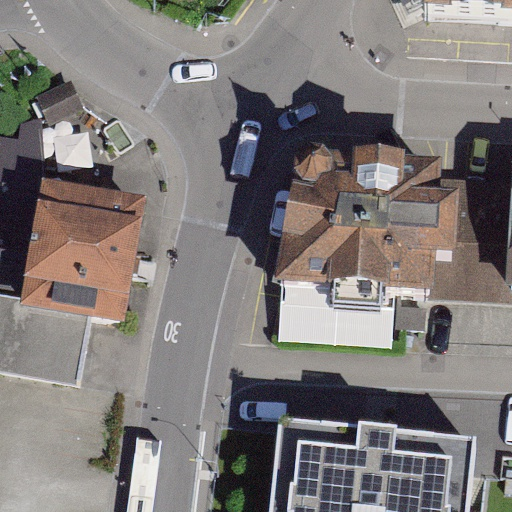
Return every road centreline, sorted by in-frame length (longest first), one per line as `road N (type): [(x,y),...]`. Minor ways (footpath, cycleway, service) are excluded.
road 1 (residential): [(511,376),(185,362)]
road 2 (residential): [(252,102),(215,220),(185,362)]
road 3 (residential): [(511,111),(252,102)]
road 4 (residential): [(252,102),(170,85),(91,36),(64,0)]
road 5 (residential): [(185,362),(165,511)]
